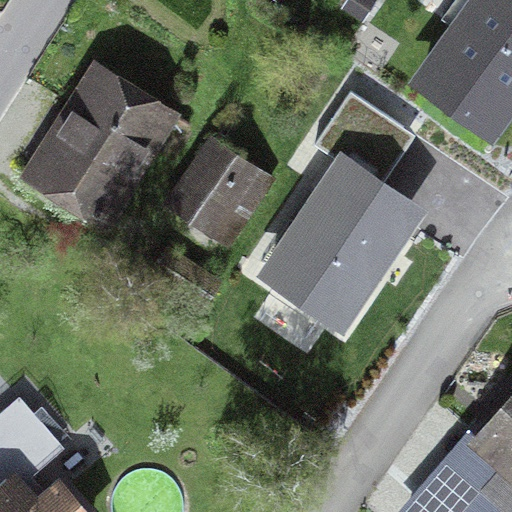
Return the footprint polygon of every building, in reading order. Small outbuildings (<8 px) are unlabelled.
[(489,124),(511,91),(511,0),(470,0),(418,74),(489,124)] [(96,220),(163,112),(97,71),(29,179),(96,220)] [(224,242),(267,180),(209,140),(166,202),(224,242)] [(415,202),(343,153),(270,261),(342,309),(415,202)] [(203,304),(217,281),(165,248),(150,271),(203,304)] [(511,402),(478,441),(511,471),(511,402)] [(0,429),(0,511),(29,511),(4,483),(28,462),(0,429)]
